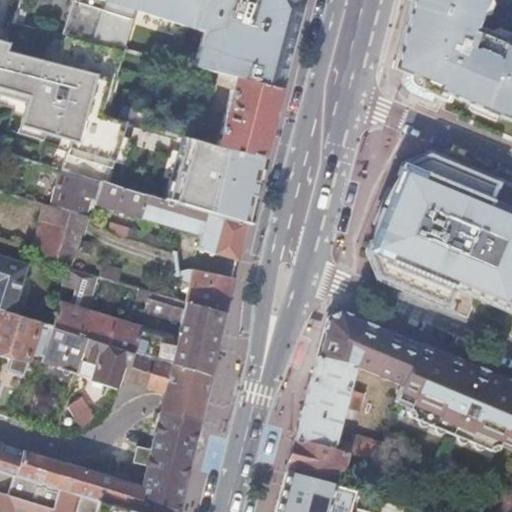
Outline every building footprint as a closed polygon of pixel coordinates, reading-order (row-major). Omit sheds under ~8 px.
[(72,0),(62,40),(83,45),(88,47),(101,0),(72,0)] [(101,0),(88,47),(121,57),(137,13),(187,28),(195,0),(101,0)] [(297,0),(195,0),(187,28),(204,33),(193,67),(233,77),(278,88),(279,88),(301,6),(297,0)] [(412,0),(407,22),(395,68),(411,74),(431,83),(430,86),(453,96),(474,105),(498,115),(511,120),(511,44),(489,35),(475,29),(480,18),(487,0),(412,0)] [(511,36),(499,31),(489,35),(511,44),(511,36)] [(61,169),(108,183),(125,125),(101,118),(121,57),(88,47),(83,45),(62,40),(55,66),(7,55),(9,47),(0,44),(0,102),(27,111),(21,134),(66,150),(61,169)] [(450,103),(453,96),(430,86),(431,83),(411,74),(411,75),(411,76),(410,77),(410,78),(410,79),(411,80),(411,81),(411,82),(412,83),(413,84),(413,85),(414,85),(414,86),(415,86),(420,88),(419,90),(450,103)] [(215,145),(259,157),(278,88),(233,77),(215,145)] [(498,115),(474,105),(471,111),(495,121),(498,115)] [(245,223),(259,157),(215,145),(184,137),(166,200),(245,223)] [(388,193),(382,207),(437,230),(506,259),(511,261),(511,210),(492,201),(499,182),(430,154),(403,166),(391,194),(388,193)] [(108,183),(61,169),(50,206),(85,216),(112,234),(174,252),(176,247),(173,242),(85,215),(90,199),(95,200),(94,203),(201,236),(197,249),(236,260),(245,223),(166,200),(108,183)] [(44,204),(32,249),(70,261),(68,267),(96,276),(116,282),(120,268),(103,263),(104,256),(88,252),(90,244),(78,240),(85,216),(50,206),(44,204)] [(437,230),(382,207),(375,224),(378,225),(367,253),(378,280),(447,309),(455,290),(511,313),(511,261),(506,259),(437,230)] [(0,309),(11,313),(26,266),(0,257),(0,309)] [(50,325),(83,336),(130,350),(209,375),(223,314),(183,301),(148,291),(143,310),(177,321),(172,339),(137,329),(137,326),(86,310),(96,276),(68,267),(50,325)] [(183,301),(223,314),(232,277),(192,269),(183,301)] [(0,349),(5,351),(16,315),(11,313),(0,309),(0,349)] [(319,357),(355,367),(375,374),(401,383),(416,346),(404,341),(405,339),(386,331),(385,333),(375,329),(373,333),(361,328),(363,324),(352,320),(353,318),(340,312),(327,319),(323,333),(326,334),(319,357)] [(16,315),(5,351),(10,352),(5,368),(6,371),(20,375),(37,321),(16,315)] [(55,366),(72,371),(83,336),(50,325),(39,360),(56,365),(55,366)] [(83,336),(72,371),(88,376),(88,378),(114,387),(116,388),(122,377),(130,350),(83,336)] [(511,383),(418,342),(416,346),(401,383),(394,400),(403,404),(408,415),(487,450),(496,449),(511,456),(511,383)] [(162,392),(202,401),(209,375),(130,350),(122,377),(122,378),(141,386),(162,392)] [(314,363),(294,439),(341,452),(342,445),(340,443),(335,442),(348,391),(362,395),(364,387),(356,385),(356,383),(351,382),(355,367),(319,357),(316,357),(314,363)] [(202,401),(162,392),(159,405),(157,413),(197,422),(199,414),(202,401)] [(65,406),(80,429),(94,420),(78,397),(65,406)] [(157,413),(146,465),(144,472),(183,483),(197,422),(157,413)] [(358,437),(353,455),(423,474),(427,460),(417,457),(418,453),(358,437)] [(294,439),(285,473),(334,486),(334,485),(332,484),(333,478),(338,479),(345,453),(341,452),(294,439)] [(0,442),(0,469),(14,473),(21,450),(1,444),(2,443),(0,442)] [(132,462),(146,465),(149,449),(135,447),(132,462)] [(21,450),(14,473),(55,486),(62,463),(21,450)] [(62,463),(55,486),(139,511),(176,511),(183,483),(144,472),(141,487),(62,463)] [(0,469),(0,508),(9,511),(8,511),(139,511),(55,486),(14,473),(0,469)] [(285,473),(274,511),(333,511),(335,506),(329,504),(334,486),(285,473)] [(511,511),(511,497),(502,495),(497,511),(511,511)]
